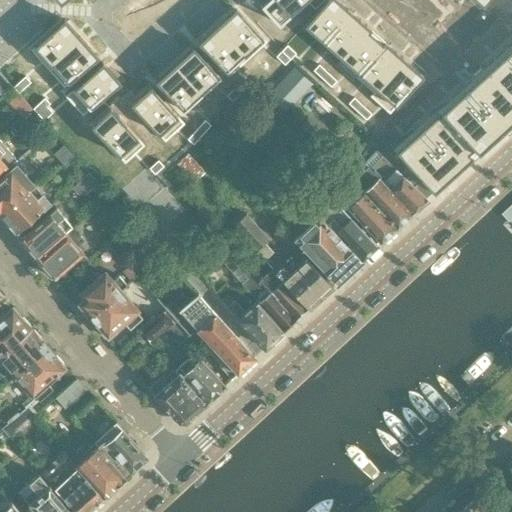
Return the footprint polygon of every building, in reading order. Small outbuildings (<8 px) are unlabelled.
[(274,0),(279,5),(269,15),(278,25),(301,5),(305,0),(274,0)] [(307,0),(305,0),(301,5),(309,14),(315,8),(307,0)] [(324,0),(303,25),(322,42),(350,10),(337,0),(324,0)] [(235,7),(216,24),(244,55),(263,38),(235,7)] [(350,10),(322,42),(340,58),(368,26),(350,10)] [(58,24),(32,47),(49,66),(80,38),(63,19),(58,23),(58,24)] [(216,24),(197,42),(202,47),(202,46),(226,72),(244,55),(216,24)] [(368,26),(340,58),(358,74),(386,42),(383,40),(381,42),(368,31),(370,28),(368,26)] [(80,38),(49,66),(66,85),(92,62),(92,63),(98,58),(80,38)] [(289,41),(281,50),(287,56),(295,47),(289,41)] [(273,42),(267,47),(273,55),(279,49),(273,42)] [(386,42),(358,74),(376,89),(404,58),(386,42)] [(193,45),(173,63),(202,94),(220,77),(197,51),(198,51),(193,45)] [(511,46),(397,152),(434,193),(511,121),(511,46)] [(404,58),(376,89),(395,106),(418,80),(419,81),(423,75),(404,58)] [(97,67),(71,90),(88,111),(114,87),(115,88),(120,83),(101,62),(96,67),(97,67)] [(173,63),(154,81),(159,86),(159,85),(183,111),(202,94),(173,63)] [(330,63),(324,70),(330,75),(336,68),(330,63)] [(324,70),(317,78),(323,83),(330,75),(324,70)] [(6,79),(0,84),(0,92),(2,94),(11,86),(6,79)] [(22,79),(13,87),(18,93),(27,85),(22,79)] [(239,80),(233,86),(240,93),(246,88),(239,80)] [(281,81),(268,95),(286,110),(299,97),(281,81)] [(150,84),(129,103),(157,134),(178,116),(154,90),(155,90),(150,84)] [(233,86),(227,91),(234,99),(240,93),(233,86)] [(243,92),(235,101),(242,107),(250,98),(243,92)] [(366,94),(360,102),(366,107),(372,100),(366,94)] [(25,101),(15,109),(22,117),(32,109),(25,101)] [(41,101),(32,109),(38,115),(47,107),(41,101)] [(235,101),(223,114),(233,123),(244,110),(242,107),(235,101)] [(360,102),(353,109),(359,115),(366,107),(360,102)] [(110,106),(89,125),(120,160),(141,141),(125,123),(125,122),(110,106)] [(47,107),(38,115),(43,121),(52,113),(47,107)] [(200,123),(194,129),(201,136),(207,131),(200,123)] [(194,129),(188,134),(195,141),(201,136),(194,129)] [(0,170),(14,158),(0,142),(0,170)] [(75,159),(63,146),(53,155),(65,168),(75,159)] [(86,149),(77,158),(84,166),(94,157),(86,149)] [(372,171),(373,169),(380,176),(379,178),(383,182),(386,179),(390,183),(386,186),(412,213),(426,200),(425,199),(413,186),(377,151),(364,164),(372,171)] [(188,157),(172,173),(189,192),(206,175),(188,157)] [(158,160),(149,168),(155,174),(163,166),(158,160)] [(372,183),(363,191),(397,227),(412,213),(386,186),(390,183),(386,179),(383,182),(379,178),(380,176),(373,169),(372,171),(364,164),(362,162),(357,168),(372,183)] [(0,212),(32,185),(15,166),(0,179),(0,212)] [(98,184),(88,173),(71,188),(77,194),(86,195),(98,184)] [(32,185),(0,212),(0,218),(8,228),(10,226),(15,232),(48,204),(32,185)] [(329,195),(334,201),(344,210),(347,207),(380,243),(397,227),(363,191),(357,185),(345,196),(337,188),(329,195)] [(319,216),(326,224),(361,260),(377,244),(344,210),(334,201),(319,216)] [(511,227),(511,206),(500,215),(511,227)] [(19,240),(36,259),(71,227),(55,208),(19,240)] [(233,226),(264,260),(273,252),(265,244),(269,240),(246,214),(233,226)] [(319,216),(293,240),(335,283),(361,260),(326,224),(319,216)] [(135,224),(125,234),(139,250),(150,241),(135,224)] [(71,227),(36,259),(53,279),(82,253),(77,247),(83,241),(71,227)] [(296,248),(271,270),(307,309),(332,286),(296,248)] [(247,279),(241,284),(247,291),(257,301),(283,331),(295,321),(259,280),(247,267),(242,273),(247,279)] [(270,269),(259,280),(295,321),(307,309),(271,270),(270,269)] [(87,315),(89,317),(119,291),(126,285),(117,276),(111,282),(104,273),(80,294),(84,298),(78,303),(80,306),(78,308),(86,316),(87,315)] [(119,291),(89,317),(98,326),(96,328),(103,336),(105,335),(107,337),(123,323),(129,330),(142,319),(136,312),(137,311),(119,291)] [(171,302),(164,308),(166,310),(176,321),(176,322),(189,336),(192,333),(222,364),(221,366),(232,379),(255,358),(197,295),(196,294),(178,309),(171,302)] [(234,301),(227,308),(265,349),(283,331),(257,301),(244,313),(241,310),(242,310),(234,301)] [(0,319),(0,356),(30,330),(29,328),(31,326),(23,317),(21,319),(12,309),(0,319)] [(166,310),(141,332),(152,344),(166,331),(176,322),(176,321),(166,310)] [(176,322),(166,331),(179,345),(189,336),(176,322)] [(0,374),(7,383),(47,349),(40,341),(42,339),(34,330),(32,332),(30,330),(0,356),(0,374)] [(47,349),(7,383),(8,383),(16,377),(32,395),(22,404),(26,409),(19,415),(18,413),(8,422),(9,424),(3,429),(10,438),(28,422),(38,415),(32,408),(39,402),(53,390),(47,383),(64,368),(62,366),(64,364),(56,355),(54,357),(47,349)] [(195,352),(175,370),(206,403),(225,385),(195,352)] [(206,403),(175,370),(166,378),(164,375),(149,388),(179,422),(186,422),(206,403)] [(55,399),(65,409),(86,390),(77,380),(55,399)] [(116,423),(95,443),(125,477),(144,460),(144,454),(116,423)] [(82,445),(68,458),(103,497),(117,485),(125,478),(125,477),(95,443),(94,443),(97,446),(89,453),(82,445)] [(86,511),(103,497),(68,458),(65,456),(44,476),(65,500),(76,511),(86,511)] [(71,511),(38,475),(18,492),(30,506),(35,511),(71,511)] [(0,511),(21,511),(20,511),(19,511),(4,494),(0,498),(0,511)] [(473,500),(462,511),(493,511),(479,494),(473,499),(473,500)]
